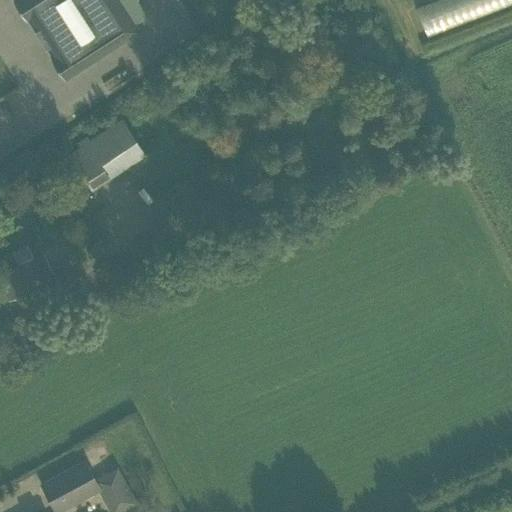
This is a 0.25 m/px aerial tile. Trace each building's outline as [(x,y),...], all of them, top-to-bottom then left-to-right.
[(52,59),(64,78),(138,31),(117,0),(12,0),(25,20),(29,18),(54,57),(52,59)] [(429,33),(511,4),(511,0),(430,0),(419,4),(429,33)] [(94,189),(146,153),(123,119),(59,163),(71,181),(83,172),(94,189)] [(182,222),(142,247),(153,265),(193,239),(182,222)] [(0,273),(0,275),(5,286),(0,288),(5,299),(72,267),(68,259),(49,268),(42,253),(0,273)] [(134,447),(140,460),(150,455),(144,443),(134,447)] [(56,511),(97,489),(109,511),(119,511),(136,503),(117,467),(96,478),(86,459),(40,484),(55,511),(56,511)]
